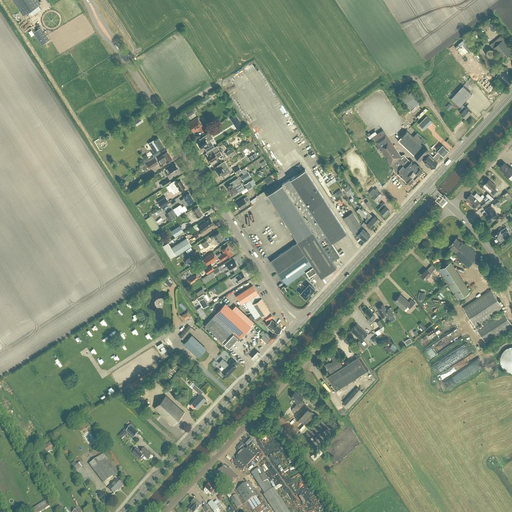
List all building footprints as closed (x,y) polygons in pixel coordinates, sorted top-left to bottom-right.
[(40,9),(38,5),(40,4),(38,0),(13,0),(25,19),(40,9)] [(489,24),(494,30),(499,26),(494,20),(489,24)] [(40,44),(47,40),(39,27),(32,32),(40,44)] [(473,37),(480,32),(477,28),(470,33),(473,37)] [(453,43),(456,46),(462,39),(459,37),(453,43)] [(503,59),(511,52),(511,50),(503,39),(493,47),(503,59)] [(464,40),(454,46),(456,49),(464,45),(467,51),(470,50),(464,40)] [(495,51),(493,49),(490,48),(487,50),(487,53),(488,56),(492,56),(494,55),(495,51)] [(508,71),(503,67),(501,69),(498,71),(499,72),(498,73),(493,69),(490,73),(500,82),(501,80),(508,86),(511,81),(511,78),(509,76),(510,75),(507,72),(508,71)] [(481,80),(479,83),(489,92),(494,87),(492,85),(492,84),(489,81),(489,82),(486,80),(484,82),(481,80)] [(472,94),(472,93),(463,85),(463,86),(451,98),(460,107),(460,106),(464,109),(461,113),(466,118),(471,112),(466,107),(462,104),(472,93),(472,94)] [(409,109),(421,100),(413,89),(401,98),(409,109)] [(235,115),(232,116),(236,122),(234,124),(238,130),(243,127),(235,115)] [(426,116),(418,124),(424,129),(432,121),(426,116)] [(143,121),(140,117),(133,122),(136,126),(143,121)] [(205,130),(202,126),(197,117),(188,123),(189,123),(187,124),(191,130),(192,129),(194,132),(199,128),(201,133),(205,130)] [(397,173),(404,180),(403,181),(406,184),(407,183),(409,185),(416,177),(416,178),(417,177),(416,176),(417,175),(418,175),(419,175),(418,175),(423,170),(420,167),(419,166),(417,164),(417,165),(415,163),(416,161),(412,158),(411,159),(410,160),(402,153),(400,155),(393,144),(384,130),(374,137),(380,146),(378,147),(381,151),(382,150),(386,155),(384,156),(386,158),(387,157),(397,173)] [(438,156),(435,153),(432,157),(430,154),(429,155),(428,153),(427,153),(429,151),(423,145),(422,144),(413,136),(407,130),(398,139),(414,155),(419,160),(423,164),(424,162),(427,165),(427,164),(431,168),(437,162),(436,161),(436,162),(435,160),(438,156)] [(203,138),(197,142),(201,147),(207,143),(206,141),(213,137),(209,132),(202,136),(203,138)] [(417,132),(413,136),(422,144),(423,145),(426,141),(417,132)] [(163,146),(158,138),(154,141),(153,140),(149,143),(153,150),(151,152),(154,156),(160,153),(157,149),(158,148),(159,149),(163,146)] [(438,151),(435,153),(438,156),(441,154),(443,156),(448,150),(442,145),(440,147),(439,146),(436,149),(437,150),(438,151)] [(228,156),(235,152),(232,147),(225,152),(228,156)] [(219,148),(214,152),(212,149),(205,153),(207,156),(206,156),(210,162),(214,159),(215,160),(217,158),(222,154),(219,148)] [(166,162),(171,158),(167,151),(161,154),(161,155),(158,157),(162,164),(166,161),(166,162)] [(248,157),(250,160),(257,155),(255,152),(248,157)] [(149,168),(159,162),(155,157),(146,163),(149,168)] [(215,170),(219,175),(225,172),(226,174),(231,171),(224,161),(216,166),(218,168),(215,170)] [(509,167),(504,162),(500,167),(505,172),(504,173),(508,177),(511,180),(511,179),(511,168),(510,167),(509,167)] [(168,177),(172,174),(171,174),(178,169),(175,164),(168,168),(168,169),(166,170),(168,172),(165,173),(168,177)] [(305,169),(267,194),(297,241),(316,271),(320,277),(336,267),(332,261),(340,256),(330,242),(346,232),(305,169)] [(243,181),(251,176),(248,171),(240,176),(243,181)] [(264,180),(268,185),(274,181),(270,176),(264,180)] [(229,190),(235,186),(241,183),(238,178),(229,183),(229,184),(226,186),(229,190)] [(490,192),(496,186),(489,179),(485,183),(485,184),(484,186),(490,192)] [(169,184),(175,193),(179,190),(185,187),(180,180),(177,182),(176,180),(169,184)] [(248,189),(253,186),(249,181),(244,184),(248,189)] [(235,186),(229,190),(232,195),(235,193),(235,194),(238,192),(244,188),(241,183),(235,186)] [(376,200),(381,195),(377,191),(372,196),(376,200)] [(482,206),(494,198),(488,192),(486,195),(490,198),(485,202),(484,200),(480,203),(482,206)] [(184,206),(185,205),(187,203),(188,204),(193,200),(189,193),(183,197),(184,198),(181,200),(184,205),(184,206)] [(469,205),(473,208),(483,198),(482,198),(480,196),(477,193),(474,196),(471,193),(466,199),(470,203),(469,205)] [(161,207),(169,202),(165,196),(158,201),(161,207)] [(240,207),(247,203),(246,201),(249,199),(247,196),(244,198),(237,202),(240,207)] [(385,206),(383,205),(385,203),(383,201),(380,204),(382,206),(383,207),(380,211),(384,215),(389,209),(385,206)] [(184,206),(184,205),(182,207),(180,204),(173,209),(177,215),(187,209),(185,205),(184,206)] [(489,222),(499,216),(494,209),(494,210),(491,205),(485,209),(487,214),(485,215),(489,222)] [(202,214),(197,206),(192,210),(191,209),(186,212),(191,220),(196,217),(197,217),(202,214)] [(172,209),(168,212),(172,219),(177,216),(172,209)] [(369,234),(363,228),(352,212),(343,218),(355,236),(357,234),(364,240),(370,234),(369,234)] [(368,217),(375,224),(379,220),(374,215),(373,217),(370,214),(368,212),(367,212),(366,214),(368,216),(368,217)] [(366,224),(371,229),(375,224),(368,217),(368,216),(366,214),(364,216),(366,218),(365,220),(366,224)] [(145,218),(153,230),(158,227),(151,215),(145,218)] [(202,231),(207,228),(206,227),(213,223),(210,218),(203,222),(203,223),(198,226),(202,231)] [(503,234),(509,230),(506,227),(501,231),(500,231),(493,236),(498,243),(505,238),(503,234)] [(175,228),(170,231),(174,237),(180,233),(183,231),(181,228),(177,230),(175,228)] [(223,238),(219,232),(213,235),(210,237),(212,240),(215,238),(217,242),(223,238)] [(186,237),(171,247),(176,254),(176,255),(192,245),(186,237)] [(461,242),(456,237),(449,246),(456,252),(454,254),(468,267),(479,255),(465,242),(464,243),(462,241),(461,242)] [(270,260),(287,284),(295,279),(306,271),(309,276),(316,271),(297,241),(270,260)] [(475,250),(478,247),(471,241),(469,244),(475,250)] [(221,260),(226,257),(226,256),(232,252),(227,245),(221,249),(224,252),(218,256),(221,260)] [(207,264),(217,257),(213,251),(203,258),(207,264)] [(240,268),(238,266),(235,260),(227,265),(224,267),(226,270),(229,268),(230,271),(234,268),(236,271),(240,268)] [(218,268),(213,271),(210,272),(202,278),(205,282),(213,277),(213,276),(215,274),(220,271),(218,268)] [(430,273),(427,269),(421,275),(426,279),(432,273),(436,277),(438,275),(433,270),(430,273)] [(239,282),(246,277),(242,272),(238,275),(238,274),(232,278),(231,278),(235,285),(237,283),(239,282)] [(187,279),(190,284),(195,280),(194,280),(198,278),(196,275),(192,277),(192,276),(187,279)] [(165,278),(163,280),(170,286),(172,284),(165,278)] [(303,290),(300,293),(306,299),(310,294),(315,289),(309,283),(306,286),(304,286),(303,287),(302,288),(302,290),(303,290)] [(261,298),(258,293),(252,285),(236,296),(241,304),(244,302),(247,305),(246,305),(255,318),(260,314),(262,316),(263,315),(266,320),(273,316),(270,311),(261,298)] [(480,327),(479,324),(503,308),(491,290),(463,308),(485,342),(511,324),(503,312),(480,327)] [(409,302),(401,294),(395,301),(404,310),(407,306),(410,309),(416,303),(412,299),(409,302)] [(203,308),(208,305),(204,297),(198,301),(203,308)] [(191,300),(195,308),(200,306),(195,298),(191,300)] [(240,338),(251,327),(225,303),(214,314),(204,325),(229,348),(240,337),(240,338)] [(387,310),(383,304),(381,306),(380,305),(377,307),(378,307),(377,308),(381,314),(383,317),(386,315),(388,318),(394,314),(390,308),(387,310)] [(370,322),(375,317),(372,314),(373,314),(368,308),(364,311),(369,317),(367,319),(370,322)] [(187,311),(180,315),(184,320),(191,316),(187,311)] [(275,323),(271,319),(271,320),(270,319),(268,321),(269,322),(267,324),(266,322),(265,323),(273,330),(276,333),(281,328),(277,324),(275,322),(275,323)] [(183,338),(192,328),(189,325),(188,324),(186,327),(187,328),(180,336),(183,338)] [(361,341),(368,335),(357,324),(352,328),(353,329),(351,330),(361,341)] [(265,333),(262,330),(259,333),(262,335),(261,337),(267,343),(271,338),(268,335),(268,334),(266,332),(265,333)] [(183,343),(198,357),(205,350),(190,336),(183,343)] [(511,347),(501,348),(503,372),(511,370),(511,347)] [(262,354),(257,349),(250,356),(256,361),(262,354)] [(342,365),(338,358),(336,354),(333,355),(333,356),(331,357),(334,361),(330,363),(329,362),(327,364),(326,363),(325,364),(326,367),(327,367),(330,372),(330,373),(331,374),(327,376),(337,391),(369,371),(359,355),(343,365),(343,364),(342,365)] [(224,368),(221,371),(227,376),(236,367),(234,365),(237,362),(232,358),(229,361),(230,362),(228,364),(222,358),(218,363),(224,368)] [(152,369),(135,380),(137,384),(155,373),(152,369)] [(199,394),(202,391),(195,384),(192,387),(199,394)] [(350,409),(365,393),(360,388),(345,404),(350,409)] [(313,412),(304,404),(305,402),(302,400),(303,398),(296,391),(291,397),(298,403),(294,407),(297,410),(294,414),(303,423),(304,421),(308,424),(316,415),(313,412)] [(192,407),(193,407),(195,406),(197,408),(206,399),(200,394),(191,403),(190,404),(190,406),(192,407)] [(173,425),(184,412),(166,395),(154,407),(173,425)] [(304,423),(299,429),(303,433),(308,427),(304,423)] [(131,427),(126,432),(134,439),(139,434),(131,427)] [(265,444),(269,441),(265,437),(269,433),(265,430),(258,438),(265,444)] [(315,446),(326,435),(322,430),(311,442),(315,446)] [(47,453),(58,447),(54,440),(43,447),(47,453)] [(319,447),(311,455),(315,459),(323,452),(319,447)] [(152,457),(144,449),(141,453),(137,450),(136,451),(133,448),(130,452),(133,454),(140,461),(141,461),(144,458),(148,461),(152,457)] [(243,471),(257,456),(248,448),(234,463),(243,471)] [(103,484),(117,473),(103,454),(89,465),(103,484)] [(73,468),(77,472),(84,467),(81,462),(73,468)] [(227,470),(223,466),(217,472),(221,477),(220,478),(223,480),(222,481),(229,487),(238,478),(228,469),(227,470)] [(272,490),(259,469),(251,474),(264,495),(263,496),(273,511),(288,511),(274,489),(272,490)] [(120,489),(123,487),(116,481),(108,489),(114,495),(119,489),(120,489)] [(245,504),(255,497),(257,496),(248,482),(236,490),(245,504)] [(210,496),(215,490),(209,484),(205,489),(204,491),(204,492),(206,494),(207,494),(208,494),(210,496)] [(242,506),(242,505),(236,496),(230,499),(237,509),(242,506)] [(197,510),(202,505),(195,500),(191,505),(192,506),(188,510),(190,511),(194,511),(196,510),(197,510)] [(46,501),(29,510),(29,511),(40,511),(49,507),(46,501)] [(214,511),(218,510),(214,504),(212,502),(208,505),(213,511),(214,511)]
